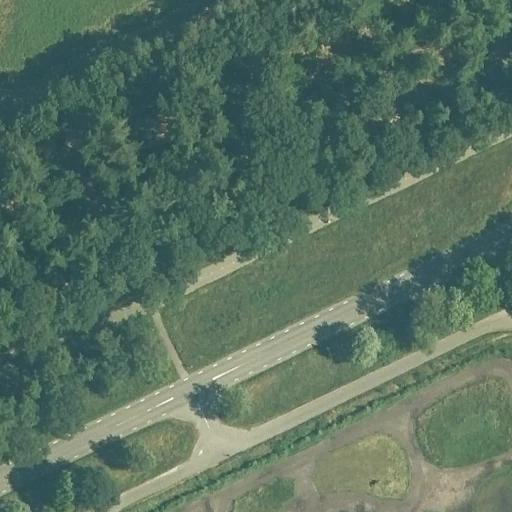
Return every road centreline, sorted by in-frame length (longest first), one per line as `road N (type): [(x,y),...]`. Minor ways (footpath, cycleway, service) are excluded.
road 1 (unclassified): [(511,314),(222,452),(191,392)]
road 2 (tertiary): [(191,392),(511,237)]
road 3 (track): [(0,114),(233,0)]
road 4 (tertiary): [(0,485),(191,392)]
